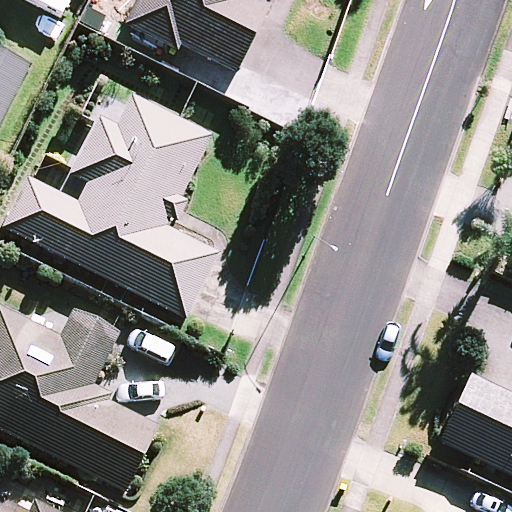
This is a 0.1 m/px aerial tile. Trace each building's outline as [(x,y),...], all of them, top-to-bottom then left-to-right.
[(69,2),(65,0),(16,0),(58,23),(69,2)] [(137,0),(121,33),(173,59),(176,54),(232,82),(266,15),(247,6),(249,0),(137,0)] [(0,127),(27,74),(0,60),(0,127)] [(0,233),(0,238),(182,330),(216,263),(162,236),(166,230),(174,234),(185,212),(176,208),(208,145),(176,129),(128,105),(113,134),(95,125),(93,130),(70,176),(66,184),(84,193),(74,212),(28,189),(24,187),(0,233)] [(0,440),(122,502),(156,435),(104,409),(108,403),(90,394),(116,343),(68,319),(55,345),(0,317),(0,440)] [(511,405),(467,384),(435,452),(511,488),(511,405)]
